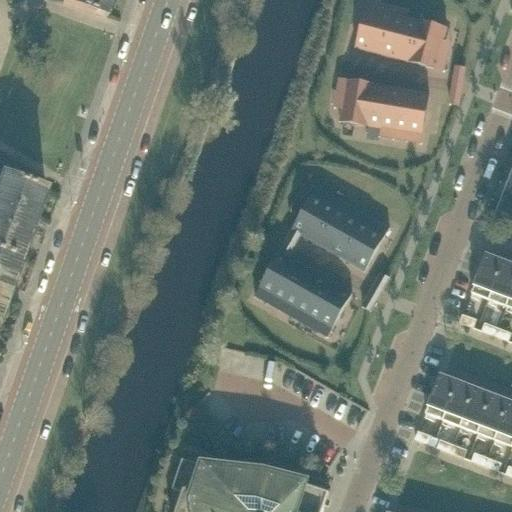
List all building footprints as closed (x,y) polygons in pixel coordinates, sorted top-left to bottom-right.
[(106,18),(112,0),(63,0),(63,3),(106,18)] [(367,8),(381,12),(383,5),(369,1),(367,8)] [(384,56),(395,16),(381,12),(367,8),(357,49),(384,56)] [(410,63),(421,22),(395,16),(384,56),(410,63)] [(437,70),(441,56),(448,29),(421,22),(410,63),(437,70)] [(437,70),(444,72),(448,58),(441,56),(437,70)] [(464,82),(464,78),(466,69),(457,68),(455,80),(464,82)] [(345,95),(348,81),(340,80),(338,94),(345,95)] [(369,127),(376,86),(348,81),(345,95),(341,123),(368,127),(369,127)] [(395,132),(402,91),(376,86),(369,127),(395,132)] [(423,137),(430,95),(402,91),(395,132),(409,134),(423,137)] [(459,107),(460,103),(461,94),(453,92),(451,104),(459,107)] [(422,144),(422,142),(423,137),(409,134),(407,142),(422,144)] [(0,253),(21,261),(46,191),(2,176),(0,182),(0,253)] [(331,204),(326,202),(330,195),(318,188),(314,195),(331,204)] [(318,245),(339,209),(331,204),(314,195),(293,231),(302,236),(318,245)] [(511,224),(511,203),(504,200),(497,219),(511,224)] [(342,259),(362,222),(339,209),(318,245),(342,259)] [(374,229),(369,226),(362,222),(342,259),(366,272),(386,236),(374,229)] [(386,236),(390,230),(378,222),(375,226),(374,229),(386,236)] [(0,322),(21,261),(0,253),(0,322)] [(284,304),(305,268),(280,254),(260,290),(260,291),(272,298),(284,304)] [(490,301),(505,263),(487,256),(472,295),(490,301)] [(507,308),(511,294),(511,265),(505,263),(490,301),(507,308)] [(308,318),(329,281),(305,268),(284,304),(308,318)] [(383,290),(384,289),(390,279),(382,275),(376,286),(383,290)] [(332,332),(353,295),(329,281),(308,318),(320,324),(332,332)] [(256,297),(268,304),(272,298),(260,291),(260,290),(256,297)] [(371,312),(371,311),(377,301),(370,297),(363,308),(371,312)] [(471,328),(474,321),(464,317),(461,325),(474,329),(471,328)] [(328,338),(329,338),(332,332),(320,324),(316,331),(328,338)] [(496,338),(499,330),(488,326),(485,333),(483,333),(496,338)] [(507,342),(510,334),(499,330),(496,338),(509,343),(507,342)] [(324,359),(226,346),(223,365),(290,374),(289,382),(321,386),(324,359)] [(330,372),(374,392),(384,370),(340,351),(330,372)] [(444,422),(459,383),(441,376),(426,415),(444,422)] [(461,428),(476,390),(459,383),(444,422),(461,428)] [(478,435),(493,396),(476,390),(461,428),(478,435)] [(496,442),(511,403),(493,396),(478,435),(496,442)] [(511,447),(511,403),(496,442),(511,447)] [(427,445),(429,437),(419,434),(416,441),(429,446),(427,445)] [(451,455),(454,447),(443,443),(440,450),(438,449),(438,450),(451,455)] [(462,459),(465,451),(454,447),(451,455),(464,460),(464,459),(462,459)] [(486,468),(489,460),(478,456),(475,463),(473,462),(472,463),(486,468)] [(323,511),(330,494),(264,472),(211,469),(183,459),(173,490),(183,493),(177,511),(323,511)] [(497,472),(500,464),(489,460),(486,468),(499,473),(497,472)]
